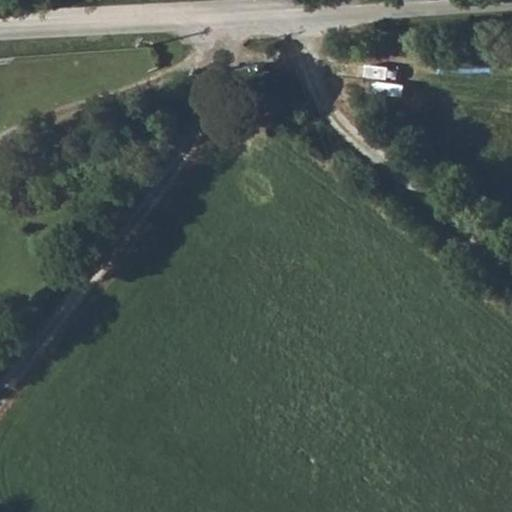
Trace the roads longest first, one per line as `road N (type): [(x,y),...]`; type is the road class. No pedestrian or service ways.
road 1 (secondary): [(0,30),(423,0)]
road 2 (track): [(511,261),(373,151),(264,11)]
